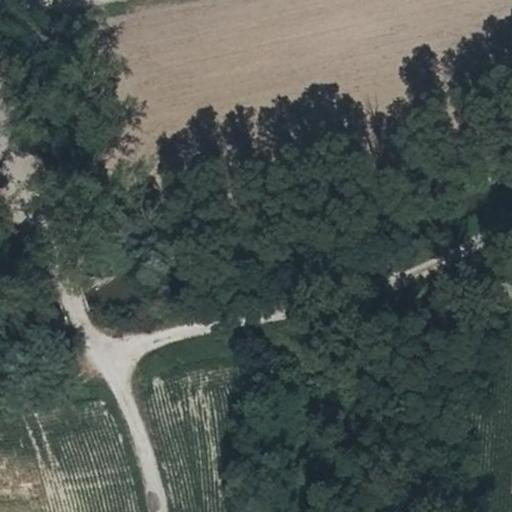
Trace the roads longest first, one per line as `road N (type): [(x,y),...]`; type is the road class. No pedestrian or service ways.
road 1 (track): [(0,58),(80,327),(116,392),(147,511)]
road 2 (track): [(100,357),(367,289),(511,225)]
